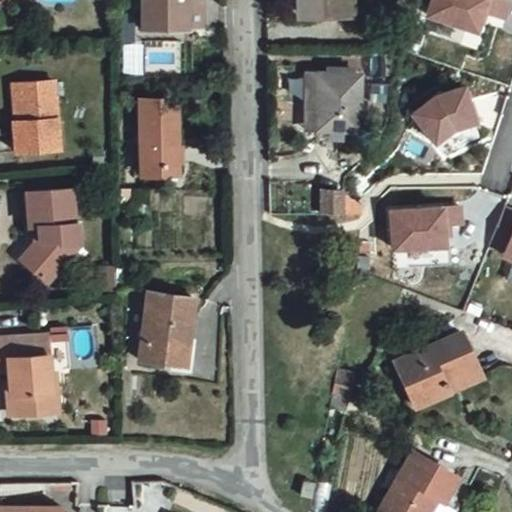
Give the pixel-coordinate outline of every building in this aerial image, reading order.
[(194,0),(154,0),(153,31),(194,31),(194,0)] [(307,0),(308,14),(356,13),(355,0),(307,0)] [(482,0),(425,0),(419,19),(473,36),(482,0)] [(366,73),(326,74),(327,128),(366,128),(366,73)] [(29,120),(24,123),(25,151),(68,148),(64,82),(27,85),(29,120)] [(430,98),(403,115),(426,147),(448,135),(475,127),(459,89),(430,98)] [(172,108),(152,109),(151,182),(194,182),(195,158),(187,157),(187,117),(172,116),(172,108)] [(314,213),(340,214),(341,187),(315,187),(314,213)] [(41,244),(30,256),(54,283),(73,262),(73,244),(88,243),(90,238),(88,232),(84,229),(82,194),(38,195),(37,235),(47,234),(48,243),(41,244)] [(342,214),(358,215),(359,199),(343,198),(342,214)] [(438,208),(384,209),(386,256),(441,248),(438,208)] [(511,211),(504,208),(484,254),(511,267),(511,211)] [(434,286),(452,281),(447,268),(430,273),(434,286)] [(120,271),(108,271),(109,293),(118,293),(120,271)] [(162,303),(152,366),(198,372),(208,308),(162,303)] [(403,359),(424,404),(490,375),(469,329),(403,359)] [(2,370),(14,369),(17,412),(66,409),(65,390),(55,389),(52,338),(2,341),(2,370)] [(333,409),(350,414),(354,388),(338,384),(333,409)] [(86,434),(102,434),(102,419),(85,419),(86,434)] [(419,449),(385,511),(433,511),(444,494),(451,498),(464,473),(419,449)] [(2,485),(0,484),(0,511),(62,511),(75,511),(73,481),(14,484),(14,489),(2,490),(2,485)] [(143,511),(142,511),(118,511),(208,511),(214,502),(182,485),(172,504),(169,502),(164,511),(163,511),(143,511)]
